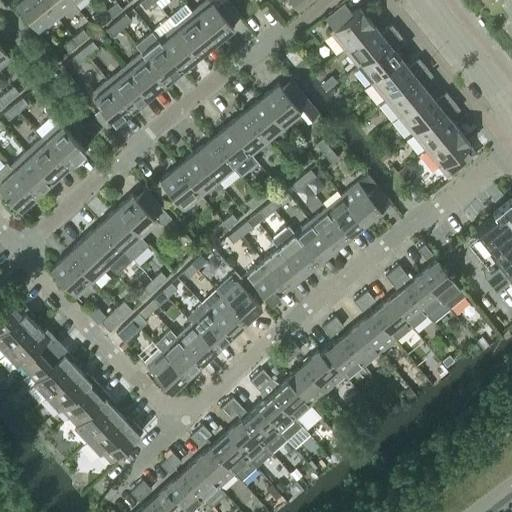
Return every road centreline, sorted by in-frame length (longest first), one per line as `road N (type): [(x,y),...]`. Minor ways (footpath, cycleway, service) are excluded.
road 1 (residential): [(511,151),(424,214),(177,425)]
road 2 (residential): [(20,256),(113,165),(326,0)]
road 3 (residential): [(177,425),(20,256)]
road 4 (tertiary): [(511,119),(423,0)]
road 5 (secondary): [(511,424),(414,511)]
